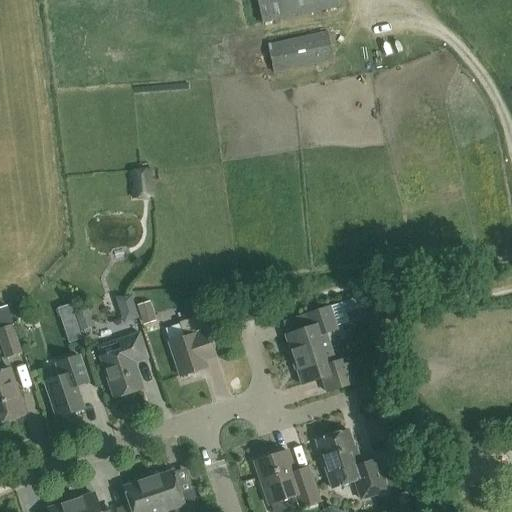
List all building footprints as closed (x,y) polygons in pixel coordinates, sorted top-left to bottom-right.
[(341,7),(339,0),(256,0),(262,25),(341,7)] [(326,32),(267,45),(274,74),(333,61),(326,32)] [(139,306),(137,306),(143,326),(156,322),(150,302),(147,303),(146,298),(138,300),(139,306)] [(88,299),(64,304),(70,328),(94,323),(88,299)] [(348,300),(335,302),(337,319),(351,317),(348,300)] [(306,316),(310,328),(285,336),(293,361),(330,348),(326,335),(337,331),(329,308),(306,316)] [(203,373),(202,370),(200,362),(215,357),(201,316),(179,323),(180,325),(165,329),(170,343),(169,343),(181,377),(189,374),(191,377),(194,379),(201,377),(203,373)] [(12,326),(0,330),(0,340),(6,358),(22,353),(12,326)] [(139,334),(113,343),(116,353),(100,358),(114,399),(144,389),(135,363),(148,359),(139,334)] [(330,348),(293,361),(302,386),(324,379),(327,390),(354,381),(347,359),(335,363),(330,348)] [(56,364),(61,377),(45,382),(57,419),(84,409),(76,387),(88,383),(79,356),(56,364)] [(10,369),(0,372),(0,423),(26,414),(10,369)] [(377,459),(359,465),(348,430),(316,442),(331,489),(355,481),(361,500),(387,491),(377,459)] [(308,468),(294,472),(288,451),(254,462),(268,506),(297,497),(300,509),(318,502),(308,468)] [(147,476),(158,511),(164,511),(173,509),(173,511),(201,511),(194,490),(180,495),(173,472),(159,476),(157,473),(147,476)] [(158,511),(147,476),(136,480),(137,483),(123,487),(131,511),(127,511),(158,511)] [(72,502),(74,511),(112,511),(112,510),(107,511),(99,511),(94,494),(72,502)] [(74,511),(72,502),(48,510),(49,511),(74,511)]
